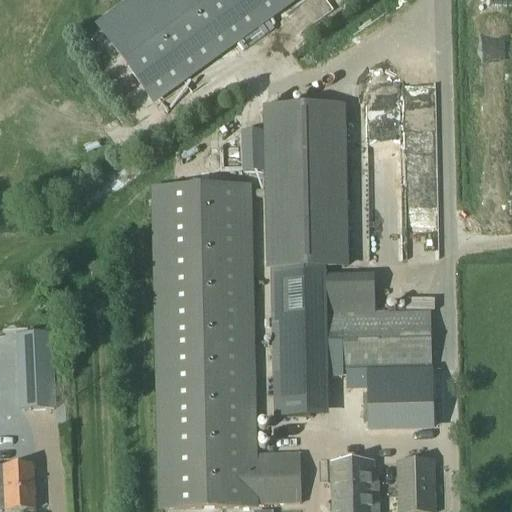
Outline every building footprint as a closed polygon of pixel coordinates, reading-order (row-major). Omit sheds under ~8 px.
[(136,0),(96,30),(155,111),(306,0),(347,0),(349,2),(351,0),(136,0)] [(397,64),(397,78),(408,78),(409,64),(397,64)] [(411,65),(412,90),(422,90),(421,65),(411,65)] [(418,105),(401,101),(398,118),(415,121),(418,105)] [(350,105),(267,107),(271,272),(326,271),(354,270),(350,105)] [(379,113),(356,113),(355,129),(379,130),(379,113)] [(249,187),(153,190),(161,511),(252,509),(257,509),(257,507),(300,506),(299,456),(255,457),(249,187)] [(28,229),(0,230),(0,251),(29,250),(28,229)] [(326,284),(326,271),(271,272),(273,328),(327,327),(327,314),(326,284)] [(426,313),(327,314),(327,327),(327,371),(367,370),(427,369),(426,313)] [(22,413),(52,411),(48,338),(18,340),(22,413)] [(431,377),(371,378),(372,436),(432,435),(431,377)] [(434,511),(433,464),(397,465),(398,511),(434,511)] [(373,466),(330,467),(331,511),(378,511),(378,506),(374,506),(373,466)] [(4,470),(0,470),(0,511),(5,511),(31,511),(35,511),(33,469),(4,470)]
